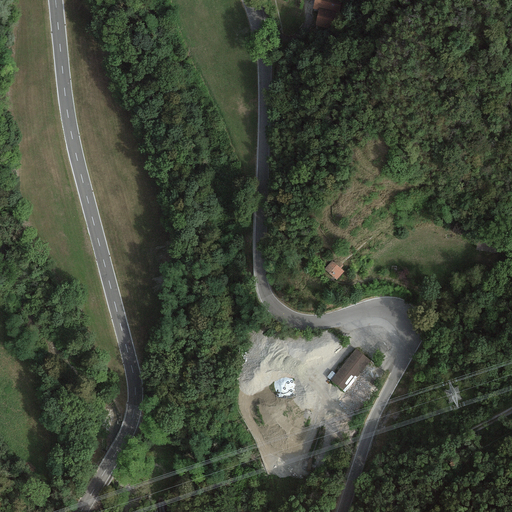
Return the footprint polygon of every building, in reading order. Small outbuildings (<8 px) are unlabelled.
[(344,0),(313,0),(313,11),(319,11),(343,14),(344,0)] [(343,14),(319,11),(317,27),(346,31),(348,14),(343,14)] [(344,272),(332,261),(324,270),(336,281),(344,272)] [(369,363),(354,352),(330,384),(345,395),(369,363)] [(288,387),(279,387),(279,396),(288,396),(288,387)]
